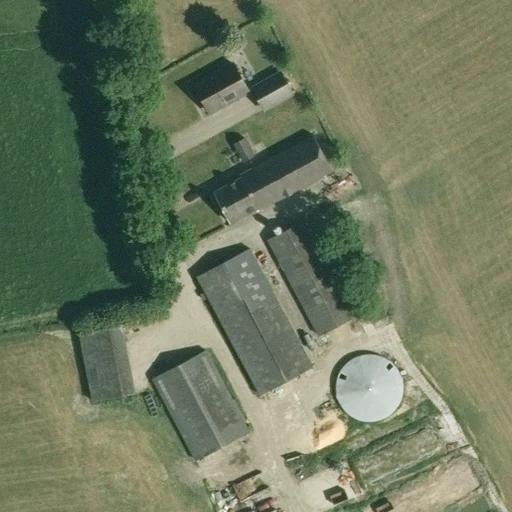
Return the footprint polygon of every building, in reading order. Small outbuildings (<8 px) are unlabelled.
[(194,85),(210,113),(248,92),(233,64),(194,85)] [(250,87),(263,112),(294,95),(280,70),(250,87)] [(215,191),(232,222),(257,208),(259,210),(332,171),(313,136),(239,176),(240,178),(215,191)] [(233,144),(242,162),(250,158),(242,139),(233,144)] [(267,240),(319,336),(357,315),(306,219),(267,240)] [(196,277),(259,395),(314,366),(251,248),(196,277)] [(79,333),(91,402),(134,393),(122,325),(79,333)] [(152,379),(159,393),(195,461),(250,431),(207,351),(152,379)] [(335,391),(337,398),(340,405),(344,410),(349,415),(356,419),(363,421),(370,422),(377,421),(384,418),(390,414),(395,409),(399,403),(402,396),(403,389),(402,381),(400,374),(396,368),(391,363),(385,359),(379,356),(372,354),(364,355),(357,356),(351,360),(345,364),(341,370),(337,376),(336,383),(335,391)] [(315,425),(322,439),(340,432),(334,417),(315,425)] [(481,483),(433,506),(435,511),(473,511),(491,504),(481,483)]
